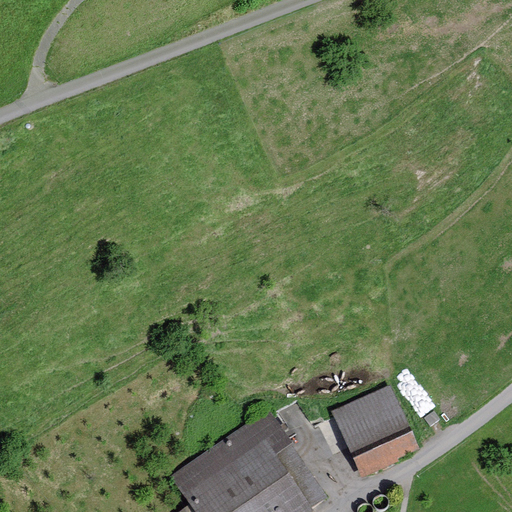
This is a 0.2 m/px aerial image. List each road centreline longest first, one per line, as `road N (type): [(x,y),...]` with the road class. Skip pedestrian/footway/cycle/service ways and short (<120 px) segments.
road 1 (residential): [(0,118),(304,0)]
road 2 (residential): [(511,393),(343,511)]
